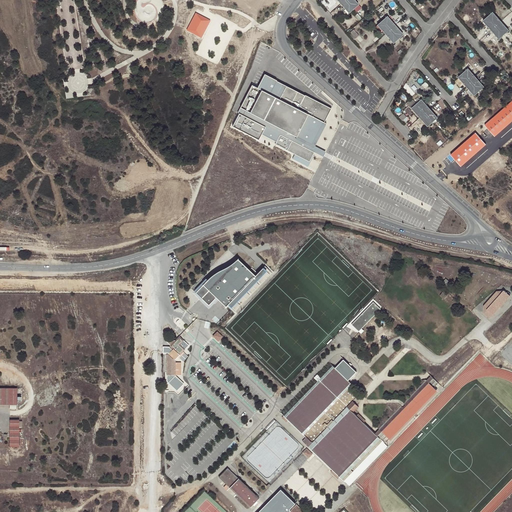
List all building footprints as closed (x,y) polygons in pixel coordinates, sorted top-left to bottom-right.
[(345,0),(341,4),(349,13),(354,8),(346,0),(345,0)] [(359,4),(354,0),(346,0),(354,8),(359,4)] [(210,21),(196,13),(187,30),(201,37),(210,21)] [(500,22),(492,13),(488,17),(495,26),(500,22)] [(395,26),(387,17),(383,21),(391,30),(395,26)] [(495,26),(488,17),(483,22),(491,31),(495,26)] [(405,23),(415,33),(419,30),(409,19),(405,23)] [(391,30),(383,21),(378,25),(386,34),(391,30)] [(508,31),(500,22),(495,26),(503,35),(508,31)] [(377,34),(382,30),(378,25),(373,29),(377,34)] [(403,34),(395,26),(391,30),(398,39),(403,34)] [(491,31),(498,39),(503,35),(495,26),(491,31)] [(350,33),(355,38),(358,35),(353,30),(350,33)] [(386,34),(393,43),(398,39),(391,30),(386,34)] [(476,79),(468,70),(463,74),(471,83),(476,79)] [(276,80),(264,74),(257,87),(251,84),(239,107),(247,111),(244,116),(238,113),(232,126),(258,139),(262,132),(276,139),(274,144),(294,154),(308,162),(313,152),(305,148),(307,143),(311,145),(323,122),(330,109),(304,95),(276,81),(276,80)] [(471,83),(463,74),(459,79),(466,87),(471,83)] [(483,88),(476,79),(471,83),(479,92),(483,88)] [(466,87),(474,96),(479,92),(471,83),(466,87)] [(429,110),(421,100),(417,104),(416,105),(424,114),(429,110)] [(424,114),(416,105),(411,109),(419,118),(424,114)] [(436,118),(429,110),(424,114),(431,122),(436,118)] [(419,118),(427,127),(431,122),(424,114),(419,118)] [(326,124),(323,122),(311,145),(307,143),(305,148),(313,152),(320,156),(323,151),(314,146),(326,124)] [(308,162),(294,154),(291,158),(306,166),(308,162)] [(206,279),(193,293),(207,306),(214,299),(224,308),(254,276),(237,258),(233,262),(226,267),(217,272),(206,279)] [(486,311),(503,291),(496,292),(483,307),(483,314),(490,320),(493,316),(486,311)] [(503,291),(486,311),(493,316),(509,297),(503,291)] [(356,324),(351,329),(358,336),(379,314),(372,307),(363,316),(367,320),(365,321),(363,319),(359,323),(361,325),(359,327),(356,324)] [(217,331),(212,336),(218,342),(223,337),(217,331)] [(183,351),(178,346),(182,342),(178,338),(169,347),(171,349),(170,350),(171,351),(166,356),(166,355),(165,356),(165,376),(174,376),(174,363),(173,362),(183,351)] [(343,360),(332,371),(345,383),(355,373),(343,360)] [(330,473),(336,480),(340,483),(379,443),(372,437),(360,424),(353,418),(350,415),(352,412),(347,407),(349,404),(354,400),(343,389),(347,385),(345,383),(332,371),(329,368),(317,381),(314,384),(281,419),(285,423),(302,440),(299,444),(330,473)] [(386,442),(438,388),(429,379),(377,433),(386,442)] [(0,388),(0,405),(9,405),(11,405),(17,405),(18,405),(18,389),(2,389),(0,389),(0,388)] [(355,409),(349,404),(347,407),(352,412),(355,409)] [(9,447),(18,447),(18,427),(18,423),(18,420),(9,420),(9,447)] [(382,446),(386,442),(377,433),(372,437),(379,443),(382,446)] [(250,508),(259,498),(227,468),(218,478),(226,485),(229,488),(250,508)] [(272,500),(260,511),(302,511),(296,506),(290,511),(279,511),(281,509),(272,500)]
